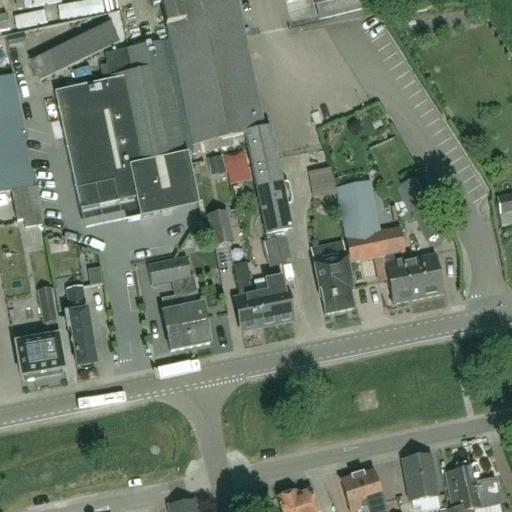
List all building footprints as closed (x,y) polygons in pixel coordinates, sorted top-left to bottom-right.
[(272,268),(291,263),(283,232),(292,231),(270,128),(264,130),(235,0),(151,0),(153,6),(160,5),(191,147),(245,136),(267,241),(265,242),(272,268)] [(358,0),(313,0),(319,20),(361,10),(358,0)] [(107,21),(28,60),(39,83),(119,44),(107,21)] [(0,43),(0,73),(13,73),(11,43),(0,43)] [(159,43),(104,55),(110,81),(54,93),(79,212),(135,200),(139,220),(198,207),(187,154),(183,155),(159,43)] [(0,195),(11,193),(17,224),(23,222),(24,230),(45,226),(37,186),(33,187),(22,134),(25,133),(13,75),(0,78),(0,195)] [(402,263),(403,263),(401,254),(404,253),(399,230),(379,234),(368,183),(335,190),(350,265),(382,258),(392,306),(410,302),(402,263)] [(511,196),(496,199),(499,215),(511,212),(511,196)] [(225,213),(207,217),(213,247),(232,243),(225,213)] [(441,219),(406,230),(415,257),(449,246),(441,219)] [(229,249),(235,264),(249,259),(243,244),(229,249)] [(309,261),(314,280),(349,272),(344,252),(309,261)] [(402,263),(410,302),(443,296),(435,256),(403,263),(402,263)] [(186,259),(160,264),(164,285),(171,283),(174,298),(174,299),(178,298),(190,349),(209,345),(201,305),(199,306),(193,277),(190,278),(186,259)] [(150,287),(164,285),(160,264),(146,267),(150,287)] [(241,333),(263,329),(256,295),(253,296),(246,265),(232,267),(239,299),(234,300),(241,333)] [(320,299),(324,317),(354,310),(350,293),(353,292),(349,272),(314,280),(319,300),(320,299)] [(265,293),(256,295),(263,329),(292,323),(286,289),(281,290),(278,278),(263,281),(265,293)] [(90,370),(93,367),(96,366),(96,364),(98,361),(97,353),(93,351),(87,310),(83,311),(82,304),(84,304),(81,288),(65,291),(68,307),(65,307),(66,314),(64,314),(67,330),(70,330),(71,338),(70,344),(73,350),(77,369),(80,369),(83,371),(90,370)] [(44,324),(47,339),(14,345),(20,379),(64,371),(51,290),(37,292),(43,325),(44,324)] [(178,298),(174,299),(174,298),(161,300),(164,313),(162,313),(170,353),(190,349),(178,298)] [(430,456),(401,461),(408,504),(438,499),(430,456)] [(448,511),(475,511),(499,507),(494,481),(475,485),(474,482),(472,483),(469,469),(444,475),(451,511),(448,511)] [(384,511),(382,504),(383,504),(372,471),(356,476),(366,511),(384,511)] [(366,511),(356,476),(339,481),(348,511),(366,511)] [(293,495),(298,511),(317,511),(310,490),(293,495)] [(298,511),(293,495),(277,501),(280,511),(298,511)] [(193,509),(192,503),(170,507),(171,511),(199,511),(199,508),(193,509)]
